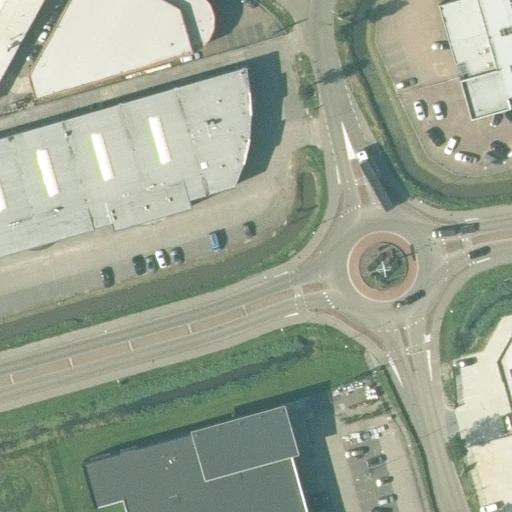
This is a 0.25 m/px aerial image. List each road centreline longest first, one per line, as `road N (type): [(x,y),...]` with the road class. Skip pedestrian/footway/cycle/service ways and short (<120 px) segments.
road 1 (tertiary): [(0,396),(301,303),(347,304)]
road 2 (tertiary): [(334,252),(295,281),(0,370)]
road 3 (unclassified): [(396,318),(452,511)]
road 4 (unclassified): [(331,81),(348,228)]
road 5 (unclassified): [(388,214),(331,81)]
